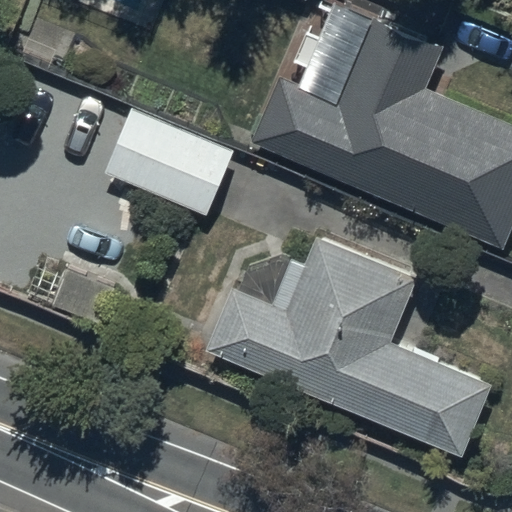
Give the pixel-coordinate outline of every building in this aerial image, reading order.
[(280,66),(252,131),(503,240),(511,219),(511,113),(427,76),(443,35),(375,8),(340,92),(280,66)] [(233,139),(131,98),(105,165),(207,206),(233,139)] [(156,229),(123,215),(102,262),(135,277),(156,229)] [(233,277),(208,338),(464,447),(494,375),(394,333),(420,265),(316,225),(288,299),(233,277)] [(0,231),(0,273),(101,317),(119,277),(68,255),(62,269),(38,259),(42,250),(0,231)]
